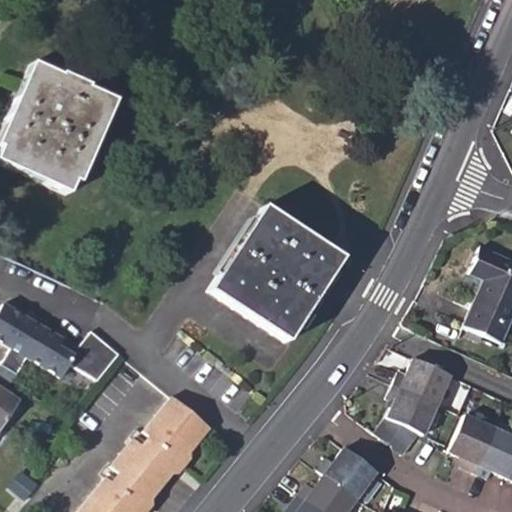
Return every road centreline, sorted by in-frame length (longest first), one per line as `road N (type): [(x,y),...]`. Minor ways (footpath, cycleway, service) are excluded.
road 1 (residential): [(305,410),(402,479),(467,511)]
road 2 (residential): [(438,178),(511,4)]
road 3 (residential): [(360,327),(381,300),(438,178)]
road 4 (residential): [(511,396),(360,327)]
road 5 (residential): [(222,511),(305,410)]
